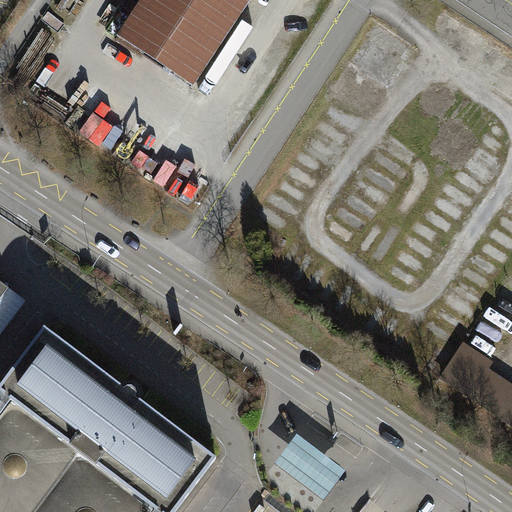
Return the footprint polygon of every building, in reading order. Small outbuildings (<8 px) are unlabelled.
[(249,0),(142,0),(119,38),(195,86),(249,0)] [(376,19),(354,57),(397,81),(418,43),(376,19)] [(436,153),(462,164),(477,128),(450,117),(436,153)] [(0,328),(22,299),(0,282),(0,328)] [(0,511),(154,511),(157,508),(161,511),(177,511),(220,456),(47,326),(1,387),(16,398),(0,418),(0,511)] [(337,484),(347,470),(298,434),(289,447),(276,464),(325,500),(337,484)]
